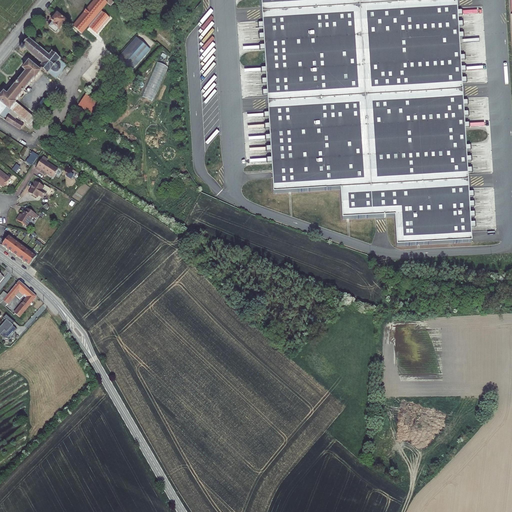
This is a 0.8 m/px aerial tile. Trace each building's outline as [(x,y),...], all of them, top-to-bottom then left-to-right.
[(101,0),(96,0),(73,27),(81,34),(89,24),(92,26),(94,23),(95,23),(107,10),(110,13),(113,10),(101,0)] [(261,0),(274,193),(340,188),(343,220),(395,216),(397,246),(472,241),(457,2),(434,2),(434,0),(261,0)] [(65,23),(66,21),(58,14),(52,21),(52,22),(49,26),(49,28),(55,33),(57,32),(59,29),(65,23)] [(135,37),(117,59),(132,71),(150,49),(135,37)] [(51,52),(49,55),(46,53),(46,52),(45,52),(43,50),(42,49),(42,50),(39,47),(40,47),(39,46),(39,47),(36,45),(36,44),(35,44),(32,42),(33,41),(32,41),(29,39),(30,39),(29,38),(28,38),(27,39),(28,39),(22,46),(21,46),(21,47),(21,48),(20,49),(19,49),(19,50),(20,51),(20,50),(22,52),(22,53),(23,53),(24,52),(23,52),(24,50),(25,51),(26,50),(28,52),(28,53),(28,54),(29,53),(32,55),(31,56),(32,56),(35,58),(35,59),(36,59),(38,61),(39,62),(39,61),(42,64),(40,67),(39,66),(38,67),(39,67),(39,68),(40,68),(42,69),(41,70),(42,70),(44,72),(45,73),(45,72),(47,74),(47,75),(48,74),(48,75),(49,74),(48,74),(49,73),(56,79),(57,78),(60,80),(64,74),(62,72),(67,66),(64,64),(66,63),(64,62),(63,63),(59,60),(60,60),(61,59),(60,59),(61,58),(60,58),(58,57),(58,56),(57,56),(55,54),(55,53),(54,54),(52,52),(53,52),(52,51),(52,52),(51,51),(51,52)] [(4,93),(0,98),(0,115),(6,107),(11,111),(22,120),(30,127),(36,119),(15,102),(34,79),(35,80),(41,73),(29,63),(23,70),(26,73),(7,96),(4,93)] [(67,66),(62,72),(64,74),(65,75),(70,69),(67,66)] [(78,105),(92,114),(99,103),(85,94),(78,105)] [(11,111),(6,107),(0,115),(0,117),(4,119),(8,114),(11,111)] [(20,122),(22,120),(11,111),(8,114),(16,120),(20,122)] [(9,115),(6,121),(21,130),(24,125),(20,122),(16,120),(9,115)] [(32,152),(26,162),(32,166),(39,156),(32,152)] [(40,163),(36,169),(40,172),(41,170),(53,177),(58,169),(46,162),(48,160),(43,157),(40,163)] [(31,167),(25,163),(19,173),(25,177),(31,167)] [(0,170),(0,184),(3,187),(10,179),(0,170)] [(36,182),(29,193),(37,198),(39,195),(44,199),(44,198),(47,194),(42,190),(44,187),(39,184),(36,182)] [(50,191),(50,189),(45,186),(44,187),(42,190),(47,194),(44,198),(45,199),(50,191)] [(19,216),(17,220),(27,226),(33,217),(35,218),(37,215),(27,208),(25,212),(24,211),(20,217),(19,216)] [(9,235),(2,245),(30,265),(37,255),(9,235)] [(28,289),(19,281),(8,295),(4,292),(0,296),(0,302),(1,303),(5,307),(4,308),(8,311),(10,311),(12,308),(8,304),(15,295),(20,299),(23,295),(28,289)] [(32,292),(28,289),(23,295),(27,299),(32,292)] [(27,299),(11,317),(16,321),(36,297),(32,292),(27,299)] [(14,321),(6,315),(4,317),(7,320),(12,324),(14,321)] [(12,324),(7,320),(0,328),(0,333),(5,338),(8,338),(17,328),(12,324)]
